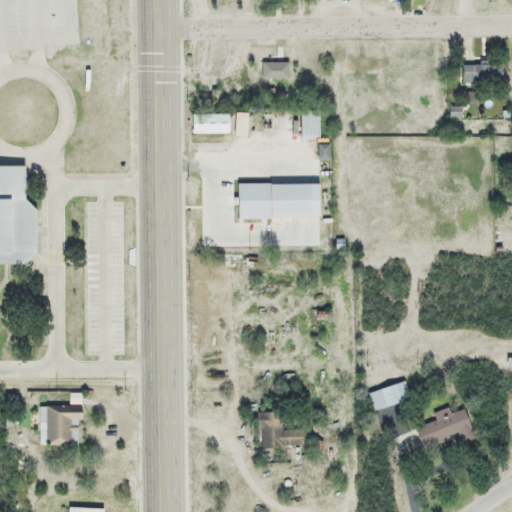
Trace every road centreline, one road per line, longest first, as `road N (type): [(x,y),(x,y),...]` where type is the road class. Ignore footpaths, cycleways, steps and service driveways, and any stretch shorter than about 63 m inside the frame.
road 1 (primary): [(164,511),(159,0)]
road 2 (residential): [(160,28),(511,26)]
